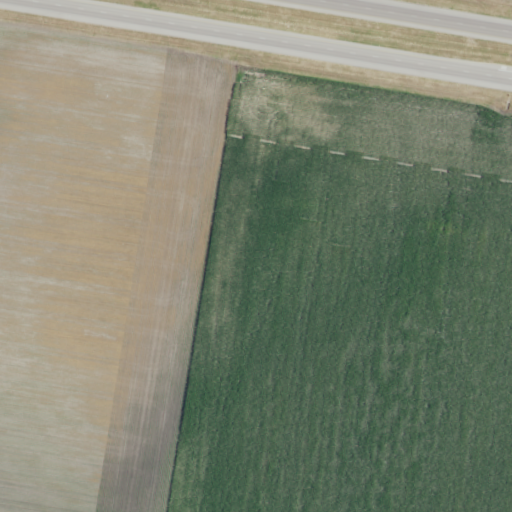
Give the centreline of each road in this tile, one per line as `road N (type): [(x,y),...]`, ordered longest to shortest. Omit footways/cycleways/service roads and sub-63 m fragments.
road 1 (trunk): [(35,0),(511,77)]
road 2 (trunk): [(511,31),(318,0)]
